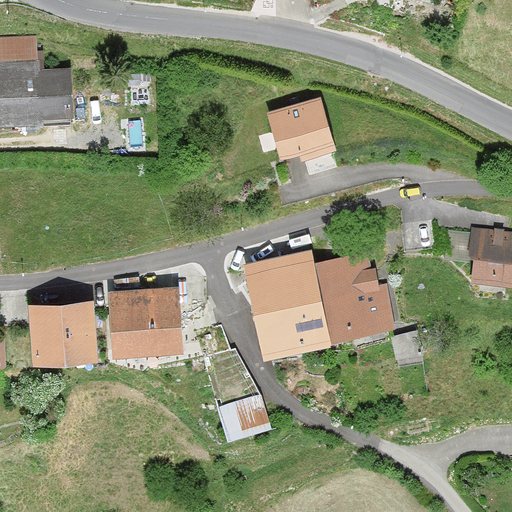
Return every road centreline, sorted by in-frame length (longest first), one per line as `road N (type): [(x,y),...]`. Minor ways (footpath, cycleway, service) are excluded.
road 1 (tertiary): [(58,0),(319,42),(380,61),(511,123)]
road 2 (residential): [(459,511),(431,480),(264,378),(232,336),(209,247)]
road 3 (residential): [(209,247),(404,194),(511,190)]
road 4 (residential): [(0,284),(209,247)]
